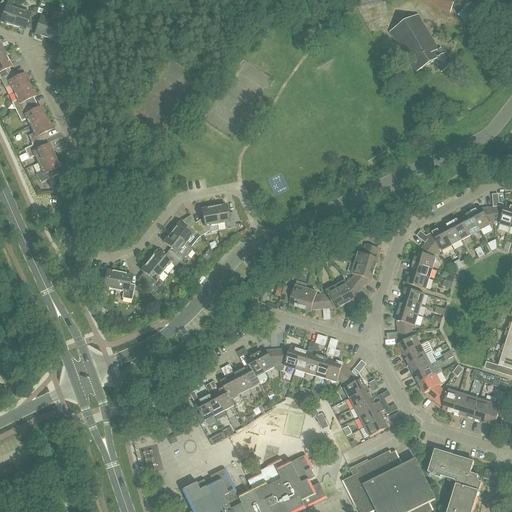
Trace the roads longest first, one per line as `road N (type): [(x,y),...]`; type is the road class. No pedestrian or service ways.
road 1 (residential): [(264,241),(235,186),(180,197),(142,244),(115,257),(75,250),(60,221),(72,142),(26,45),(0,32)]
road 2 (residential): [(91,373),(170,331),(237,255),(264,241)]
road 3 (residential): [(264,241),(393,181)]
road 4 (residential): [(393,181),(481,140),(511,108)]
road 5 (residential): [(374,347),(399,239),(414,224)]
